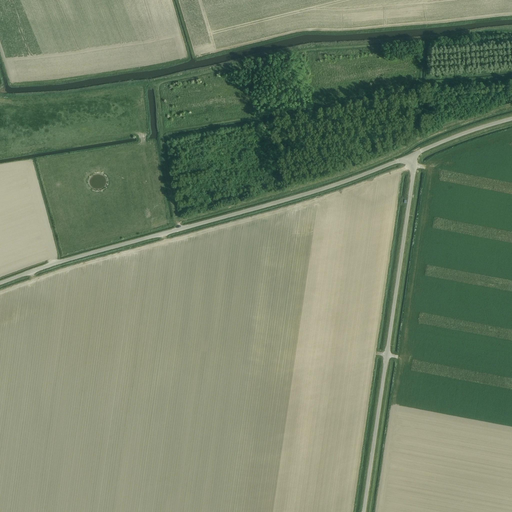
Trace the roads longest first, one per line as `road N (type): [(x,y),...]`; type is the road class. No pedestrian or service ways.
road 1 (unclassified): [(0,283),(409,157)]
road 2 (unclassified): [(363,511),(409,157)]
road 3 (track): [(167,134),(416,85),(511,77)]
